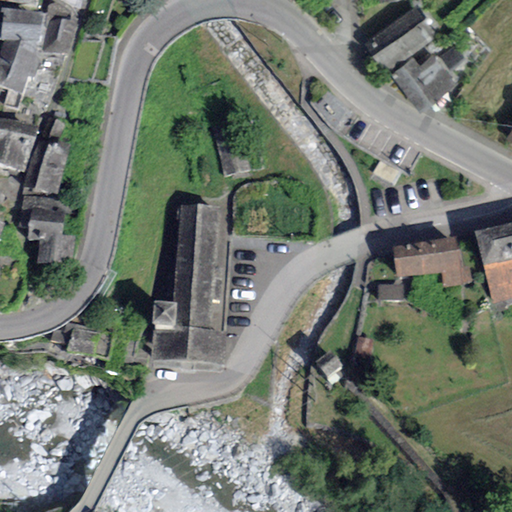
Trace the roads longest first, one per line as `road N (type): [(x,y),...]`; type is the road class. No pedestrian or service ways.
road 1 (tertiary): [(0,326),(47,321),(89,279),(137,65),(169,22),(211,1),(256,3),(280,15),(342,76)]
road 2 (residential): [(511,205),(366,239),(306,265),(284,288),(232,380),(139,408),(81,511)]
road 3 (tertiary): [(342,76),(511,179)]
